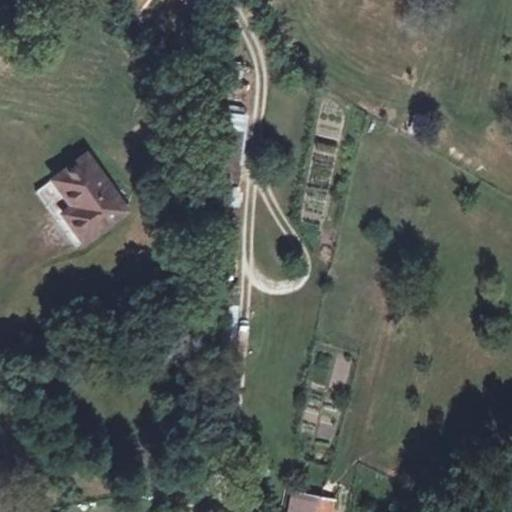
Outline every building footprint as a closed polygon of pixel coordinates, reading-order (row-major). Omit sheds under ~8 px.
[(254,67),(224,64),(222,93),(252,95),(254,67)] [(252,95),(222,93),(219,139),(247,140),(252,95)] [(122,206),(83,151),(34,188),(53,214),(61,209),(81,237),(122,206)] [(81,237),(61,209),(53,214),(74,242),(81,237)] [(285,493),(284,511),(331,511),(332,493),(285,493)]
